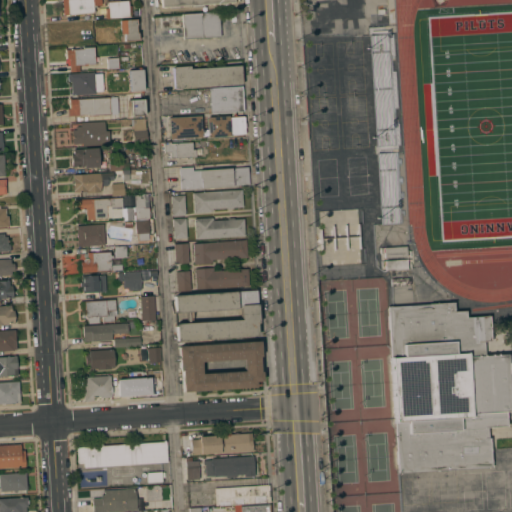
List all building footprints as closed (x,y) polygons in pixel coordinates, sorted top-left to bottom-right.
[(62,15),(61,0),(101,0),(101,5),(92,5),(93,13),(62,15)] [(128,0),(128,5),(131,5),(132,17),(106,19),(105,8),(107,8),(107,1),(128,0)] [(235,0),(236,2),(233,7),(159,12),(155,7),(154,0),(235,0)] [(181,14),(218,11),(220,37),(183,39),(181,14)] [(136,19),(136,25),(135,25),(136,32),(137,32),(138,40),(124,41),(124,33),(120,34),(119,20),(136,19)] [(65,49),(82,48),(82,47),(93,47),(94,64),(87,64),(87,65),(83,65),(83,64),(78,65),(79,71),(69,72),(69,59),(65,59),(65,55),(64,56),(64,52),(65,52),(65,49)] [(118,57),(118,68),(107,69),(106,58),(118,57)] [(173,89),(172,67),(189,65),(190,68),(240,65),(241,84),(173,89)] [(140,69),(141,69),(143,90),(142,90),(142,92),(139,93),(139,90),(129,91),(128,70),(137,69),(137,68),(140,67),(140,69)] [(93,72),(93,74),(101,73),(102,91),(95,91),(95,94),(74,95),(74,93),(71,94),(71,81),(68,81),(67,74),(93,72)] [(388,94),(393,92),(387,75),(368,81),(375,104),(383,101),(383,102),(390,100),(388,94)] [(209,88),(241,86),(243,110),(211,113),(209,88)] [(117,96),(118,114),(88,116),(88,114),(68,115),(68,109),(69,108),(68,99),(70,98),(70,99),(117,96)] [(142,99),(143,115),(131,116),(129,100),(142,99)] [(207,137),(206,118),(213,117),(213,115),(221,114),(221,117),(244,116),(245,134),(207,137)] [(169,139),(168,117),(199,115),(200,124),(202,124),(203,131),(201,131),(201,137),(169,139)] [(146,142),(133,143),(132,131),(133,131),(132,120),(144,119),(146,142)] [(103,122),(104,131),(108,130),(109,144),(77,146),(76,144),(72,144),(71,129),(75,129),(75,126),(80,126),(80,123),(103,122)] [(170,158),(169,152),(163,152),(163,143),(169,143),(191,142),(191,149),(195,149),(195,156),(170,158)] [(97,148),(98,167),(83,167),(83,166),(71,167),(70,154),(73,154),(73,149),(97,148)] [(121,170),(109,170),(108,158),(113,158),(113,161),(117,161),(117,157),(127,157),(127,169),(121,170)] [(378,224),(398,224),(397,165),(377,165),(378,224)] [(231,185),(231,186),(180,189),(178,167),(192,166),(192,170),(248,167),(248,184),(231,185)] [(112,172),(113,180),(108,180),(108,181),(106,181),(107,185),(100,186),(100,191),(99,191),(100,196),(83,197),(82,192),(73,192),(72,174),(112,172)] [(123,183),(123,195),(111,196),(110,183),(123,183)] [(241,189),(242,206),(211,208),(212,212),(193,213),(192,192),(241,189)] [(144,207),(148,207),(149,219),(125,220),(125,219),(122,219),(122,217),(106,218),(104,219),(85,220),(85,209),(75,210),(74,200),(121,197),(121,207),(121,216),(124,215),(124,207),(129,206),(131,204),(132,204),(133,204),(134,204),(133,194),(144,193),(144,207)] [(185,215),(171,216),(170,195),(184,194),(185,215)] [(0,226),(0,208),(4,208),(5,216),(8,216),(8,226),(0,226)] [(195,239),(193,218),(211,217),(211,218),(212,218),(212,220),(227,219),(227,218),(233,218),(233,219),(243,218),(244,236),(195,239)] [(186,237),(173,238),(171,218),(185,218),(186,237)] [(149,239),(137,240),(137,233),(135,233),(134,221),(147,220),(149,239)] [(102,223),(104,244),(97,245),(97,246),(95,247),(94,245),(77,246),(75,226),(102,223)] [(0,251),(0,233),(4,233),(4,236),(7,236),(7,244),(9,244),(9,251),(0,251)] [(245,239),(246,257),(212,259),(212,263),(193,264),(192,243),(245,239)] [(188,263),(174,264),(173,244),(187,243),(188,263)] [(406,246),(406,256),(384,258),(384,247),(406,246)] [(125,247),(125,256),(114,257),(113,248),(125,247)] [(109,251),(110,255),(112,255),(112,257),(110,258),(110,265),(111,265),(111,264),(121,264),(121,270),(95,271),(95,272),(80,273),(80,261),(83,261),(83,260),(83,259),(84,258),(85,258),(86,258),(87,258),(86,252),(109,251)] [(0,258),(10,258),(10,263),(13,263),(14,271),(11,271),(11,275),(0,275),(0,258)] [(406,259),(407,269),(385,270),(384,260),(406,259)] [(212,267),(213,271),(247,268),(248,287),(195,290),(194,269),(212,267)] [(190,291),(176,292),(175,271),(189,270),(190,291)] [(139,271),(140,289),(128,290),(128,288),(122,288),(122,280),(117,281),(116,273),(139,271)] [(79,287),(79,282),(81,282),(80,276),(104,274),(105,291),(96,292),(95,293),(93,293),(92,292),(88,292),(88,293),(85,293),(84,292),(81,293),(81,287),(79,287)] [(0,280),(8,280),(9,285),(11,285),(12,298),(0,299),(0,280)] [(257,314),(257,322),(258,322),(258,328),(256,328),(256,336),(176,341),(174,323),(240,319),(240,315),(240,309),(174,313),(173,295),(255,290),(257,314)] [(154,320),(140,321),(139,297),(153,296),(154,320)] [(98,322),(87,323),(87,317),(82,317),(81,305),(84,305),(83,301),(114,299),(115,310),(115,315),(113,316),(113,321),(102,322),(102,316),(97,316),(98,322)] [(387,307),(453,303),(453,311),(465,311),(465,317),(488,316),(490,341),(483,341),(484,355),(506,354),(508,372),(511,372),(511,392),(509,392),(510,411),(505,411),(506,426),(487,427),(487,438),(489,438),(491,468),(397,473),(387,307)] [(0,305),(10,305),(11,310),(13,310),(14,323),(2,324),(0,324),(0,305)] [(126,323),(127,333),(110,334),(111,340),(83,341),(82,326),(126,323)] [(0,351),(0,330),(14,330),(16,349),(13,349),(13,350),(0,351)] [(139,337),(139,345),(113,347),(113,338),(139,337)] [(181,371),(179,371),(177,346),(259,341),(260,356),(258,356),(259,371),(261,371),(261,380),(260,380),(260,385),(255,386),(255,387),(182,392),(181,371)] [(160,362),(149,363),(148,359),(147,359),(146,348),(159,347),(160,362)] [(112,349),(113,367),(110,368),(110,369),(97,369),(97,368),(89,369),(88,366),(85,366),(84,354),(88,353),(88,351),(112,349)] [(0,375),(0,356),(13,356),(13,355),(15,355),(16,369),(14,369),(14,375),(0,375)] [(99,397),(99,396),(92,396),(93,401),(84,401),(82,377),(128,374),(128,383),(144,382),(144,394),(99,397)] [(19,402),(4,403),(4,404),(1,404),(1,403),(0,403),(0,382),(18,381),(19,402)] [(251,433),(252,450),(239,451),(239,452),(231,452),(230,451),(200,453),(200,454),(191,454),(190,439),(199,439),(198,436),(251,433)] [(83,467),(83,463),(78,463),(77,447),(96,446),(96,443),(102,442),(102,445),(165,441),(167,462),(83,467)] [(20,450),(24,450),(24,456),(24,457),(24,467),(0,468),(0,444),(19,444),(20,445),(20,446),(21,449),(20,450)] [(191,461),(198,460),(198,466),(199,479),(186,480),(184,457),(191,456),(191,461)] [(252,456),(253,476),(243,476),(243,474),(235,475),(235,477),(225,477),(225,475),(213,476),(213,475),(205,476),(204,465),(202,465),(202,460),(210,459),(210,458),(252,456)] [(0,473),(25,472),(26,490),(17,490),(17,491),(12,491),(12,490),(0,490),(0,473)] [(161,472),(161,482),(146,482),(146,472),(161,472)] [(256,480),(268,479),(269,502),(211,506),(211,501),(214,501),(214,488),(256,485),(256,480)] [(106,511),(91,511),(91,498),(100,498),(100,495),(103,494),(103,490),(135,488),(136,510),(106,511)] [(27,505),(27,506),(25,506),(25,511),(0,511),(0,497),(27,496),(27,499),(28,500),(28,503),(27,505)]
